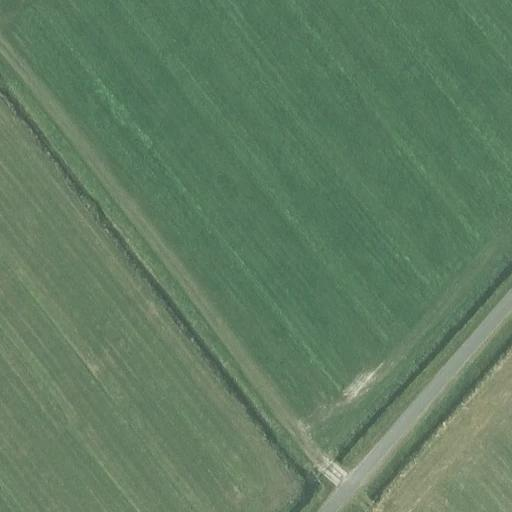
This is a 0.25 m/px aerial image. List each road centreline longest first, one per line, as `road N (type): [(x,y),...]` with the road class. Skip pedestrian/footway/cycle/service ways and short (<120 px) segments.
road 1 (track): [(0,42),(347,486)]
road 2 (track): [(315,454),(511,229)]
road 3 (unclassified): [(326,511),(511,298)]
